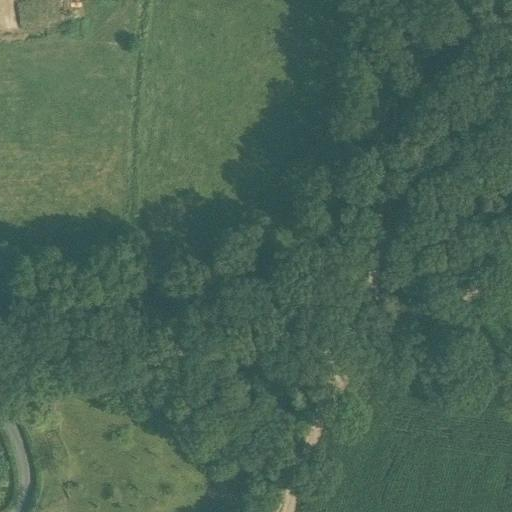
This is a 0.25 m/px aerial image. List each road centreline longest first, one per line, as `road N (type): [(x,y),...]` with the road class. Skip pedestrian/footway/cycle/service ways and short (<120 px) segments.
road 1 (unclassified): [(0,357),(47,347),(186,356),(365,336)]
road 2 (track): [(385,0),(375,269),(365,336)]
road 3 (track): [(365,336),(299,462),(287,511)]
road 4 (track): [(365,336),(511,272)]
